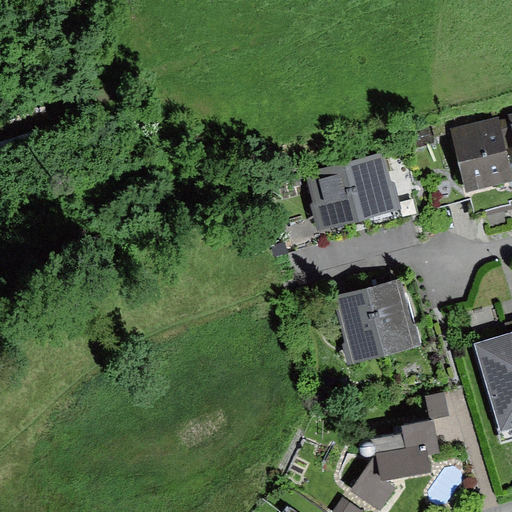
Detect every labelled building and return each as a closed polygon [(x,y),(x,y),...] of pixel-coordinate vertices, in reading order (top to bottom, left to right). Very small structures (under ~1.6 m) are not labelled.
[(511,167),(500,115),(451,126),(466,190),(511,179),(511,167)] [(385,151),(346,161),(360,220),(369,217),(399,210),(395,195),(385,151)] [(346,161),(305,170),(316,217),(319,230),(335,226),(360,220),(346,161)] [(414,190),(395,195),(399,210),(369,217),(372,228),(420,216),(414,190)] [(319,230),(316,217),(279,228),(286,253),(338,238),(335,226),(319,230)] [(420,342),(402,273),(368,282),(387,351),(420,342)] [(368,282),(332,291),(350,360),(387,351),(368,282)] [(511,332),(508,334),(475,344),(500,431),(511,427),(511,332)] [(445,391),(428,395),(432,414),(449,411),(445,391)] [(377,449),(348,489),(380,511),(398,486),(384,477),(433,469),(430,453),(440,451),(434,414),(403,419),(404,429),(380,433),(377,449)] [(364,511),(342,495),(331,510),(333,511),(364,511)]
